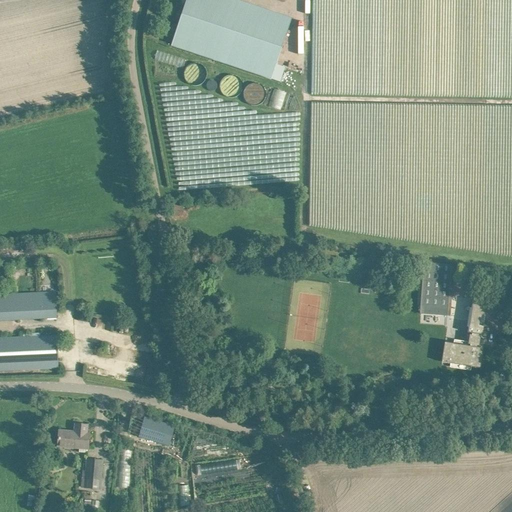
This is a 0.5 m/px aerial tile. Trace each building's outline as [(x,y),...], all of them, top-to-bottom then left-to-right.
[(186,0),(171,46),(271,80),(288,30),(231,11),(234,0),(186,0)] [(163,55),(158,77),(167,79),(172,57),(163,55)] [(209,86),(215,92),(220,88),(215,81),(209,86)] [(258,109),(270,98),(257,85),(245,95),(258,109)] [(420,314),(447,316),(450,270),(453,270),(453,266),(424,263),(420,314)] [(0,294),(0,320),(56,318),(55,292),(0,294)] [(480,337),(480,336),(479,336),(479,335),(482,335),(483,327),(486,327),(486,325),(484,325),(487,303),(472,301),(471,308),(469,308),(466,327),(468,327),(467,333),(471,333),(471,335),(469,335),(468,345),(469,345),(469,346),(444,342),(441,362),(480,368),(483,349),(477,348),(477,346),(479,346),(478,346),(480,337)] [(0,338),(0,371),(58,368),(57,336),(0,338)] [(140,436),(169,445),(175,428),(145,419),(140,436)] [(58,447),(87,449),(89,433),(87,433),(88,426),(75,425),(74,433),(68,432),(68,431),(59,431),(58,447)] [(180,460),(181,455),(167,451),(165,456),(180,460)] [(133,490),(135,453),(122,452),(120,490),(133,490)] [(87,459),(84,489),(100,490),(102,460),(87,459)]
